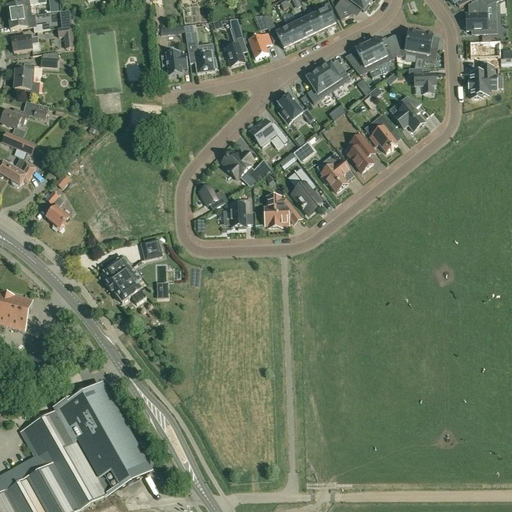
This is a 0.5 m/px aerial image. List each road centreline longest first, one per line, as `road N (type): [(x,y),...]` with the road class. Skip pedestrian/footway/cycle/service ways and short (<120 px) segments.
road 1 (residential): [(284,73),(197,161),(179,202),(192,250),(296,250),(451,127),(453,38),(430,0)]
road 2 (secondary): [(214,509),(94,328),(37,264),(0,237)]
road 3 (track): [(293,496),(511,494)]
road 4 (residential): [(396,0),(377,25),(284,73)]
road 5 (residential): [(284,73),(161,98)]
